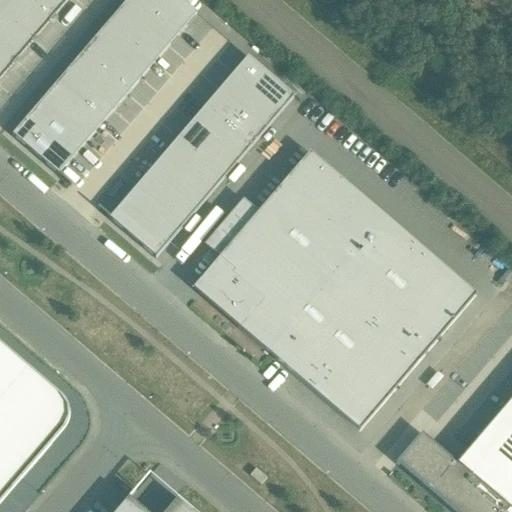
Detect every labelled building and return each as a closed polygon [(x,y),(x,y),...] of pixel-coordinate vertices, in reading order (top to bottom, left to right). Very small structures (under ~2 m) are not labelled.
[(0,0),(0,80),(68,0),(0,0)] [(197,15),(179,0),(128,0),(11,137),(60,179),(61,177),(59,176),(197,15)] [(294,99),(247,58),(110,219),(108,217),(107,219),(155,261),(294,99)] [(199,284),(200,296),(359,433),(476,297),(309,155),(258,214),(219,260),(199,284)] [(0,505),(62,433),(63,432),(65,430),(66,427),(67,425),(67,423),(68,420),(68,418),(68,416),(68,414),(67,412),(67,409),(66,407),(64,405),(63,403),(61,401),(60,399),(0,348),(0,505)] [(421,435),(396,465),(450,511),(511,511),(511,401),(456,466),(421,435)] [(267,480),(256,470),(249,477),(261,487),(267,480)] [(143,511),(128,499),(116,511),(192,511),(177,499),(166,511),(143,511)]
